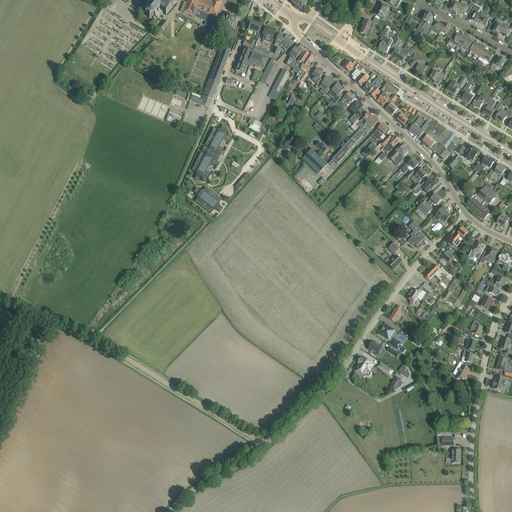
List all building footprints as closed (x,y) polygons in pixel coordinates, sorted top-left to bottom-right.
[(150,17),(152,17),(155,20),(158,20),(164,13),(165,14),(165,16),(166,16),(166,14),(172,7),(173,7),(172,7),(170,5),(173,1),(174,2),(175,0),(148,0),(149,1),(146,3),(145,3),(146,4),(143,7),(141,7),(143,7),(142,9),(145,11),(146,10),(146,14),(145,14),(145,15),(147,15),(149,17),(149,19),(150,19),(150,17)] [(213,25),(216,16),(222,2),(217,0),(212,0),(212,3),(205,0),(188,0),(187,3),(184,2),(180,12),(191,16),(213,25)] [(310,1),(309,0),(293,0),(291,3),(301,11),(310,1)] [(456,13),(457,11),(460,5),(455,2),(450,10),(456,13)] [(375,14),(379,17),(384,19),(387,13),(388,14),(390,9),(381,5),(378,10),(377,10),(375,14)] [(460,5),(457,11),(465,15),(468,9),(460,5)] [(479,21),(482,16),(481,16),(479,14),(478,14),(480,9),(475,6),(470,16),(473,18),(472,21),(475,22),(477,24),(479,21)] [(420,27),(417,31),(425,36),(427,32),(428,30),(431,26),(434,21),(431,19),(433,17),(427,13),(422,21),(426,23),(422,29),(420,27)] [(488,18),(489,16),(483,13),(481,16),(482,16),(479,21),(486,25),(490,19),(488,18)] [(220,21),(217,29),(220,30),(222,23),(229,26),(225,37),(234,40),(237,31),(231,29),(232,28),(230,28),(231,26),(234,28),(238,29),(239,27),(237,26),(239,19),(228,15),(227,18),(222,16),(220,21)] [(379,21),(375,18),(372,24),(365,20),(362,26),(364,27),(361,34),(364,35),(364,37),(368,39),(374,25),(375,24),(377,25),(379,21)] [(496,18),(493,25),(496,26),(493,31),(499,34),(500,32),(503,27),(504,24),(505,23),(500,20),(496,18)] [(165,21),(159,28),(162,31),(168,24),(165,21)] [(251,22),(248,30),(255,33),(253,36),(257,37),(258,34),(262,26),(251,22)] [(431,26),(428,30),(431,32),(432,31),(439,35),(441,32),(444,27),(437,22),(436,23),(433,28),(431,26)] [(503,27),(500,32),(508,36),(511,31),(509,30),(510,27),(504,24),(503,27)] [(444,27),(441,32),(446,36),(451,28),(446,25),(444,27)] [(390,47),(390,46),(393,41),(385,37),(390,28),(387,26),(383,33),(382,36),(380,40),(383,42),(379,49),(387,53),(390,47)] [(266,27),(264,32),(263,35),(264,36),(263,40),(272,43),(274,40),(273,39),(274,35),(276,30),(273,29),(272,30),(266,27)] [(285,53),(294,44),(288,39),(289,38),(286,37),(285,37),(284,36),(285,36),(284,35),(284,36),(279,34),(274,46),(277,48),(275,54),(278,55),(279,51),(285,53)] [(457,37),(454,35),(451,39),(449,42),(457,47),(463,37),(459,34),(457,37)] [(462,50),(463,49),(462,49),(468,40),(463,37),(457,47),(462,50)] [(403,51),(400,48),(399,48),(401,45),(399,44),(401,41),(397,39),(393,44),(397,47),(392,56),(398,59),(400,57),(401,54),(403,51)] [(462,49),(463,49),(467,52),(473,43),(468,40),(462,49)] [(470,52),(475,55),(479,47),(475,44),(470,52)] [(302,49),(299,45),(288,56),(289,57),(286,65),(293,69),(296,62),(294,61),(303,51),(301,49),(302,49)] [(475,55),(479,57),(484,50),(479,47),(475,55)] [(221,48),(209,80),(218,84),(231,51),(221,48)] [(400,57),(398,59),(403,63),(407,57),(409,54),(411,55),(414,50),(409,48),(406,53),(403,51),(401,54),(400,57)] [(245,49),(242,55),(249,58),(251,52),(245,49)] [(479,57),(484,60),(489,53),(484,50),(479,57)] [(249,58),(246,64),(249,65),(252,66),(253,65),(264,69),(266,64),(268,58),(259,54),(259,55),(254,53),(252,52),(251,52),(249,58)] [(300,70),(304,64),(303,64),(309,55),(304,52),(298,60),(292,71),(298,74),(296,76),(297,77),(298,74),(300,70)] [(489,53),(484,60),(489,63),(493,55),(489,53)] [(242,55),(239,63),(246,66),(246,64),(249,58),(242,55)] [(298,74),(297,77),(298,78),(298,79),(302,82),(311,68),(308,66),(313,58),(309,55),(303,64),(304,64),(300,70),(298,74)] [(413,62),(410,65),(412,68),(415,66),(418,67),(416,71),(423,75),(426,71),(427,69),(420,65),(417,63),(420,61),(417,58),(413,62)] [(497,67),(501,69),(506,61),(500,58),(499,61),(496,59),(491,67),(496,69),(497,67)] [(342,67),(349,72),(353,67),(356,70),(360,66),(353,61),(351,64),(347,61),(342,67)] [(239,63),(236,71),(241,73),(242,74),(243,73),(244,73),(246,69),(244,69),(245,67),(248,68),(248,67),(246,66),(239,63)] [(449,74),(454,65),(450,63),(448,67),(445,72),(444,74),(441,73),(439,75),(434,71),(431,77),(431,78),(430,79),(436,83),(438,79),(440,81),(442,79),(445,81),(449,74)] [(260,82),(269,86),(278,68),(269,64),(260,82)] [(259,80),(263,73),(257,70),(253,77),(259,80)] [(282,70),(272,90),(273,91),(279,94),(280,94),(283,87),(284,85),(290,74),(282,70)] [(314,73),(312,75),(314,77),(312,80),(317,84),(323,79),(321,77),(323,74),(318,70),(315,73),(314,72),(314,73)] [(361,87),(368,80),(362,74),(359,71),(357,70),(351,75),(353,77),(355,76),(358,78),(355,81),(361,87)] [(458,85),(453,82),(451,85),(448,90),(455,95),(458,89),(459,87),(462,89),(466,83),(465,83),(468,80),(463,77),(458,85)] [(322,84),(325,87),(320,92),(324,96),(330,90),(329,88),(333,84),(327,78),(322,84)] [(368,94),(373,89),(377,84),(380,81),(377,79),(370,86),(368,84),(363,89),(368,94)] [(209,80),(204,93),(213,96),(218,84),(209,80)] [(380,90),(383,93),(388,84),(385,82),(380,90)] [(295,95),(298,97),(304,85),(301,83),(298,87),(295,94),(295,95)] [(373,89),(368,94),(376,101),(378,98),(377,96),(380,93),(377,91),(381,86),(378,83),(373,89)] [(463,92),(466,94),(463,99),(463,100),(466,102),(469,104),(469,103),(469,104),(470,104),(473,98),(469,95),(472,91),(469,89),(471,86),(468,84),(463,92)] [(338,96),(343,91),(337,85),(334,89),(332,91),(328,95),(334,100),(330,103),(333,106),(337,102),(341,98),(340,98),(338,96)] [(184,101),(187,94),(178,91),(175,98),(184,101)] [(208,109),(213,96),(204,93),(201,99),(191,96),(189,102),(208,109)] [(337,112),(338,110),(342,113),(355,99),(349,93),(339,104),(337,102),(331,109),(334,112),(335,110),(337,112)] [(390,99),(384,93),(383,93),(381,95),(382,96),(376,102),(382,107),(388,102),(390,99)] [(393,95),(390,99),(388,102),(391,104),(394,100),(396,98),(393,95)] [(473,106),(480,110),(482,107),(484,108),(487,103),(488,104),(490,100),(491,99),(484,95),(482,99),(478,96),(473,106)] [(400,111),(398,109),(397,109),(393,106),(394,105),(394,100),(391,104),(386,110),(392,116),(394,114),(396,116),(400,111)] [(488,104),(486,106),(488,107),(484,113),(491,117),(495,111),(492,110),(496,103),(490,100),(488,104)] [(349,120),(354,124),(363,114),(359,111),(362,107),(358,102),(349,111),(354,115),(349,120)] [(400,111),(396,116),(395,116),(398,118),(396,120),(403,126),(408,120),(403,116),(404,114),(405,115),(407,112),(413,116),(417,111),(406,104),(403,108),(401,111),(400,111)] [(498,115),(496,120),(502,124),(507,116),(510,118),(511,114),(511,112),(507,109),(506,112),(502,110),(498,115)] [(429,125),(432,120),(419,112),(416,116),(411,122),(409,125),(412,127),(409,131),(419,139),(424,133),(429,125)] [(363,126),(366,123),(372,117),(368,113),(356,126),(354,124),(348,130),(350,132),(352,130),(354,132),(359,127),(361,125),(363,126)] [(321,114),(315,120),(318,122),(324,116),(321,114)] [(378,122),(372,117),(366,123),(363,126),(358,132),(351,139),(346,145),(342,148),(340,151),(332,159),(337,164),(348,153),(356,144),(356,143),(363,136),(362,136),(364,133),(366,135),(378,122)] [(249,128),(258,132),(262,123),(251,118),(248,124),(251,125),(249,128)] [(425,133),(427,136),(427,135),(427,136),(430,132),(438,139),(440,137),(439,136),(445,130),(437,124),(438,123),(432,120),(429,125),(424,133),(425,133)] [(383,134),(388,130),(382,124),(377,129),(371,135),(377,141),(383,134)] [(201,153),(192,170),(196,173),(196,174),(197,174),(194,179),(199,182),(202,177),(203,178),(203,176),(208,179),(211,174),(206,172),(210,164),(215,166),(217,161),(215,160),(219,153),(221,154),(224,149),(219,147),(223,139),(228,142),(230,137),(226,134),(226,133),(225,132),(227,128),(223,125),(220,130),(219,129),(218,130),(214,128),(204,146),(209,148),(209,149),(204,147),(201,152),(206,154),(205,155),(201,153)] [(427,135),(427,136),(422,141),(434,153),(435,152),(443,143),(447,138),(450,134),(445,130),(439,136),(440,137),(438,139),(430,132),(427,136),(427,135)] [(450,134),(444,142),(442,146),(436,152),(444,161),(450,155),(452,153),(452,154),(453,153),(458,145),(460,141),(450,134)] [(393,148),(400,141),(394,136),(391,139),(388,136),(377,147),(378,148),(376,149),(379,152),(384,147),(389,152),(393,148)] [(319,142),(315,146),(323,154),(323,153),(327,150),(327,149),(325,148),(325,147),(321,144),(321,143),(319,142)] [(377,148),(373,144),(366,152),(368,154),(367,156),(368,157),(377,148)] [(389,158),(392,161),(404,149),(404,148),(405,148),(402,145),(395,151),(389,158)] [(473,161),(478,153),(476,152),(477,152),(476,151),(476,150),(474,149),(473,149),(470,148),(467,152),(464,151),(465,149),(460,146),(456,152),(461,155),(464,157),(470,162),(471,160),(473,161)] [(298,157),(318,175),(328,165),(311,150),(309,152),(305,149),(298,157)] [(404,149),(392,161),(397,166),(404,159),(402,157),(408,152),(404,149)] [(374,163),(377,166),(387,156),(383,153),(374,163)] [(452,170),(458,163),(456,162),(458,159),(459,160),(460,159),(459,158),(461,156),(458,153),(447,165),(452,170)] [(477,166),(474,170),(481,174),(486,166),(490,168),(494,163),(486,158),(481,166),(478,164),(477,166)] [(404,166),(397,174),(399,176),(403,171),(405,173),(408,169),(407,168),(409,166),(413,170),(418,165),(412,159),(408,164),(407,163),(404,166)] [(293,177),(296,180),(306,169),(303,166),(293,177)] [(499,166),(496,170),(495,172),(502,176),(506,170),(499,166)] [(421,169),(413,177),(419,183),(427,175),(421,169)] [(404,184),(414,173),(411,171),(399,184),(401,186),(404,184)] [(318,183),(322,187),(327,182),(323,178),(318,183)] [(424,182),(418,188),(420,191),(422,189),(426,193),(431,189),(435,185),(429,179),(425,183),(424,182)] [(504,179),(500,185),(504,187),(511,191),(511,186),(506,183),(507,181),(504,179)] [(411,189),(414,192),(418,188),(420,186),(417,183),(411,189)] [(197,188),(194,193),(198,196),(197,197),(198,198),(195,202),(210,214),(214,210),(215,211),(215,210),(220,213),(223,209),(219,205),(220,204),(219,204),(222,199),(206,187),(203,191),(202,190),(201,191),(197,188)] [(490,199),(492,196),(483,189),(478,195),(485,201),(488,197),(490,199)] [(481,205),(475,200),(477,198),(475,196),(474,196),(470,192),(466,196),(470,200),(467,204),(476,213),(480,209),(478,207),(481,205)] [(435,194),(432,198),(430,199),(431,200),(428,203),(430,205),(433,202),(436,205),(441,200),(435,194)] [(490,205),(495,198),(492,196),(490,199),(488,197),(485,201),(490,205)] [(418,208),(418,209),(415,213),(421,219),(425,215),(425,216),(432,209),(425,201),(418,208)] [(480,209),(476,213),(484,220),(490,213),(489,213),(491,211),(488,208),(486,210),(481,205),(478,207),(480,209)] [(436,215),(433,218),(437,221),(440,218),(441,220),(444,223),(442,225),(444,228),(448,223),(446,221),(450,217),(444,212),(446,210),(444,207),(440,210),(436,215)] [(500,219),(497,223),(505,227),(508,221),(511,222),(511,220),(511,215),(508,213),(507,215),(503,213),(501,216),(500,219)] [(420,228),(421,230),(423,232),(432,224),(428,220),(420,228)] [(418,233),(421,230),(420,228),(416,225),(411,230),(413,232),(410,235),(412,237),(408,241),(412,245),(414,243),(417,247),(424,239),(418,233)] [(460,237),(463,239),(468,233),(463,228),(452,240),(454,241),(452,244),(457,248),(461,243),(458,240),(460,237)] [(398,236),(396,238),(403,246),(406,243),(403,239),(401,240),(398,236)] [(469,240),(467,242),(472,247),(473,244),(476,240),(472,237),(469,240)] [(476,240),(473,244),(472,247),(466,259),(469,260),(470,260),(471,260),(472,260),(473,260),(474,259),(475,258),(479,260),(486,246),(478,242),(479,241),(476,240)] [(394,243),(391,245),(388,249),(394,254),(400,249),(394,243)] [(495,260),(494,259),(498,252),(491,248),(487,255),(484,254),(480,263),(483,265),(485,261),(488,263),(489,262),(493,264),(495,260)] [(443,251),(440,254),(443,257),(449,263),(452,266),(456,262),(452,259),(454,257),(448,251),(446,254),(443,251)] [(502,270),(504,270),(508,272),(510,268),(509,268),(511,261),(511,259),(508,258),(509,257),(506,256),(502,254),(498,263),(504,266),(502,270)] [(396,256),(391,261),(388,258),(385,262),(393,270),(401,262),(398,258),(396,256)] [(435,265),(430,270),(435,275),(440,270),(441,269),(438,266),(437,267),(435,265)] [(430,270),(425,276),(427,278),(426,279),(429,282),(435,275),(430,270)] [(500,277),(495,285),(496,286),(501,289),(503,286),(505,288),(508,282),(500,277)] [(496,286),(495,285),(486,280),(486,282),(483,280),(482,282),(484,284),(492,289),(489,293),(498,298),(501,293),(494,288),(496,286)] [(425,284),(422,287),(429,293),(432,289),(425,284)] [(412,291),(410,293),(417,299),(422,291),(420,289),(418,292),(415,290),(414,292),(412,291)] [(477,290),(476,292),(486,298),(487,295),(477,290)] [(454,306),(458,300),(450,296),(452,293),(447,291),(444,297),(454,306)] [(494,302),(490,299),(486,298),(476,292),(474,296),(484,301),(481,307),(488,310),(491,304),(492,305),(494,302)] [(417,299),(410,293),(408,296),(410,298),(409,300),(411,302),(410,304),(412,306),(417,299)] [(396,309),(389,319),(395,323),(402,313),(399,312),(402,308),(398,306),(396,310),(396,309)] [(430,324),(435,317),(422,307),(417,314),(430,324)] [(386,324),(379,334),(391,342),(390,344),(399,350),(403,353),(405,350),(401,347),(402,345),(391,337),(393,334),(396,331),(393,329),(388,326),(389,325),(387,324),(386,325),(386,324)] [(473,333),(475,334),(479,336),(483,328),(473,324),(471,327),(472,327),(470,331),(474,333),(473,333)] [(436,334),(439,331),(433,326),(430,329),(436,334)] [(472,334),(461,328),(460,330),(463,332),(463,333),(471,337),(472,334)] [(504,353),(509,355),(511,355),(511,349),(508,348),(511,341),(503,338),(503,339),(502,345),(501,344),(499,349),(505,351),(504,353)] [(416,339),(414,343),(420,347),(420,346),(422,348),(425,344),(423,343),(416,339)] [(471,340),(471,341),(467,339),(464,348),(468,349),(468,350),(475,352),(476,347),(475,347),(476,342),(471,340)] [(371,353),(370,355),(379,361),(383,353),(374,347),(373,349),(371,353)] [(390,347),(388,351),(394,356),(397,352),(390,347)] [(437,349),(433,356),(438,359),(441,355),(448,359),(447,360),(452,363),(455,359),(450,356),(449,356),(442,352),(437,349)] [(472,364),(474,356),(464,353),(462,362),(465,364),(466,362),(472,364)] [(360,365),(357,370),(360,372),(359,372),(365,376),(366,377),(367,377),(368,378),(369,377),(370,377),(371,376),(371,375),(371,374),(371,373),(371,372),(370,371),(369,371),(368,370),(369,368),(370,369),(373,365),(371,364),(371,363),(365,358),(364,359),(363,359),(359,364),(360,365)] [(509,367),(506,366),(507,360),(500,358),(496,369),(506,372),(505,375),(511,377),(511,372),(508,371),(509,367)] [(380,363),(377,367),(390,376),(393,372),(380,363)] [(456,376),(460,378),(464,381),(464,380),(463,380),(467,373),(468,374),(470,370),(462,366),(456,376)] [(494,384),(493,388),(493,389),(502,392),(503,388),(504,388),(504,387),(508,388),(510,383),(506,382),(506,381),(505,381),(506,379),(497,377),(495,382),(495,384),(494,384)] [(396,388),(397,389),(401,387),(403,383),(400,382),(400,381),(397,379),(392,387),(395,390),(396,388)] [(442,447),(454,447),(454,439),(442,439),(442,447)] [(452,464),(461,464),(461,450),(452,450),(452,464)]
